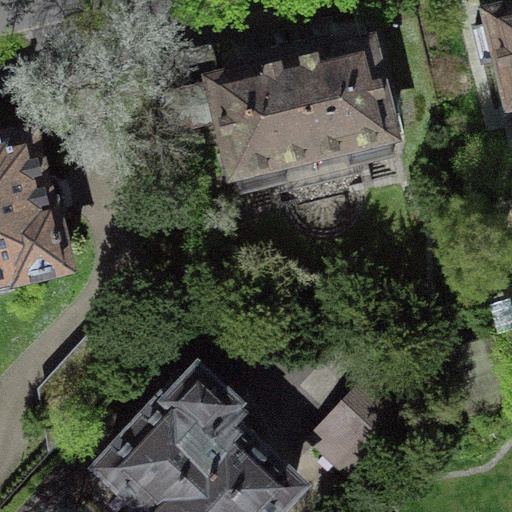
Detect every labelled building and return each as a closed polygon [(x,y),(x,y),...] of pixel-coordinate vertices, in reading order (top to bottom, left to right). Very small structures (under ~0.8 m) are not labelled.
[(492,22),(474,26),(483,61),(500,57),(511,102),(511,101),(511,7),(490,13),(492,22)] [(286,45),(312,153),(345,145),(349,164),(393,154),(388,135),(390,134),(369,43),(321,54),(319,46),(317,38),(286,45)] [(212,48),(151,63),(168,132),(222,119),(234,172),(236,172),(241,191),(284,180),(280,160),(312,153),(286,45),(255,52),(257,61),(260,69),(219,79),(212,48)] [(0,293),(15,289),(15,288),(77,272),(57,196),(38,123),(17,129),(15,124),(0,127),(0,293)] [(415,359),(433,387),(501,366),(497,351),(493,336),(483,340),(482,339),(415,359)] [(433,387),(454,419),(511,401),(511,395),(508,383),(503,365),(501,366),(433,387)] [(316,441),(362,485),(428,414),(382,370),(349,405),(316,441)] [(201,372),(195,373),(187,381),(184,379),(181,382),(183,384),(178,390),(173,396),(170,393),(167,397),(168,398),(104,466),(107,469),(95,482),(96,499),(109,511),(269,511),(294,486),(238,433),(235,421),(242,414),(230,402),(231,400),(201,372)]
